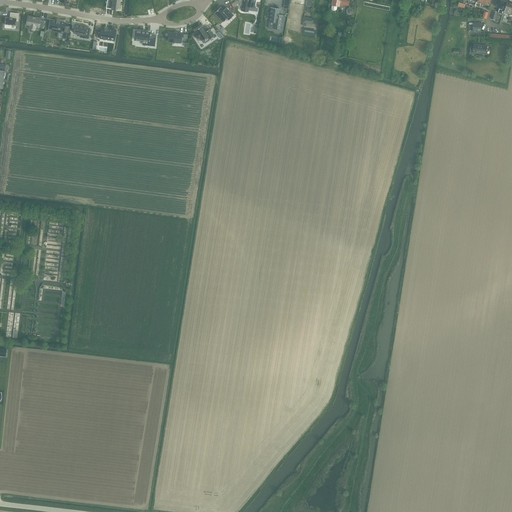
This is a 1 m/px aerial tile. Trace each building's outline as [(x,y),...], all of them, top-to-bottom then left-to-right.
[(85,0),(85,3),(87,3),(86,6),(99,9),(101,2),(105,3),(106,0),(105,0),(85,0)] [(107,0),(107,3),(111,4),(110,9),(120,10),(121,5),(119,4),(120,1),(121,1),(121,0),(107,0)] [(242,0),(241,10),(248,11),(249,6),(254,7),(255,0),(242,0)] [(331,0),(331,5),(332,5),(331,8),(332,10),(333,11),(334,11),(336,10),(336,9),(337,6),(339,6),(339,4),(349,6),(349,1),(346,1),(346,0),(331,0)] [(506,2),(500,0),(497,0),(495,7),(499,8),(498,12),(502,13),(506,2)] [(221,7),(214,13),(223,21),(227,18),(228,19),(233,15),(226,7),(224,10),(221,7)] [(268,12),(267,16),(269,16),(269,21),(274,22),(273,26),(273,28),(280,29),(281,24),(282,16),(279,15),(280,9),(271,8),(270,12),(268,12)] [(5,16),(4,25),(16,26),(17,18),(18,18),(19,13),(11,12),(10,17),(5,16)] [(27,15),(26,25),(29,25),(28,28),(35,30),(36,26),(39,27),(39,26),(43,27),(45,21),(40,20),(41,17),(27,15)] [(49,27),(49,29),(52,29),(52,28),(52,27),(62,29),(61,31),(64,31),(64,30),(66,22),(51,19),(49,27)] [(473,28),(473,31),(481,31),(481,28),(481,23),(474,23),(473,23),(473,25),(473,28)] [(75,24),(73,33),(85,35),(85,38),(88,38),(90,28),(87,28),(87,27),(75,24)] [(196,32),(193,34),(197,39),(199,38),(201,40),(202,40),(208,36),(209,39),(214,35),(210,28),(209,29),(206,31),(204,28),(203,25),(194,30),(196,32)] [(98,29),(96,37),(99,37),(99,38),(115,41),(116,29),(101,27),(100,30),(98,29)] [(303,33),(303,34),(315,36),(316,30),(304,28),(303,33)] [(135,30),(134,39),(142,40),(142,44),(155,46),(156,34),(150,34),(150,32),(135,30)] [(182,33),(168,32),(167,42),(181,43),(182,33)] [(474,44),(473,53),(486,54),(487,46),(474,44)]
